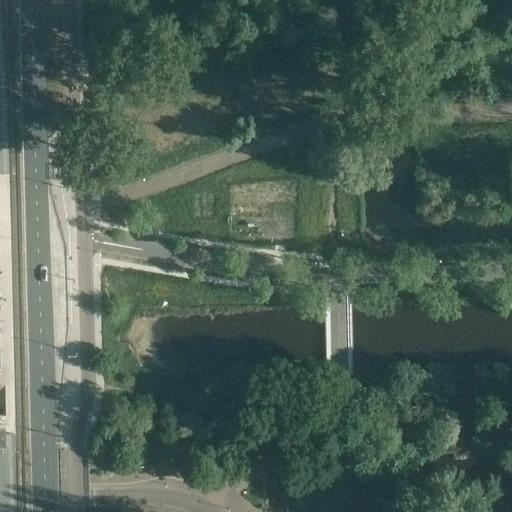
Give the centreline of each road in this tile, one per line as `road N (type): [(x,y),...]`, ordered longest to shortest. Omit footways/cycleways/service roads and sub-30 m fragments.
road 1 (secondary): [(45,511),(33,0)]
road 2 (unclassified): [(0,500),(158,496),(207,511)]
